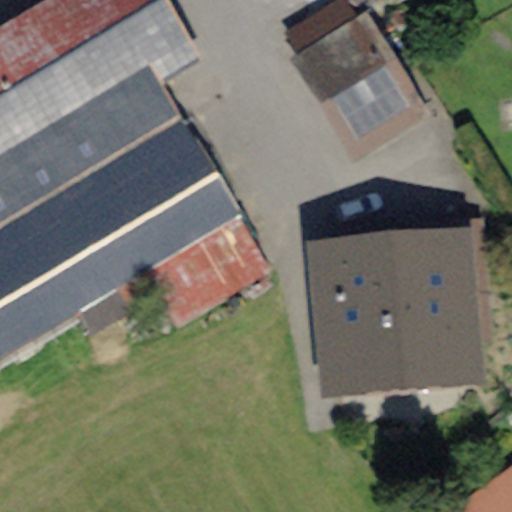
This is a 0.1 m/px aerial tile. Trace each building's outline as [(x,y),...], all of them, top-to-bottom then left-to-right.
[(138,0),(74,0),(0,45),(0,164),(174,59),(138,0)] [(355,144),(410,110),(361,31),(306,65),(355,144)] [(169,132),(0,233),(0,308),(49,280),(67,311),(117,281),(133,308),(154,295),(138,268),(221,218),(169,132)] [(474,332),(466,235),(399,241),(401,263),(331,269),(341,381),(462,371),(459,333),(474,332)] [(511,511),(511,475),(460,511),(511,511)]
